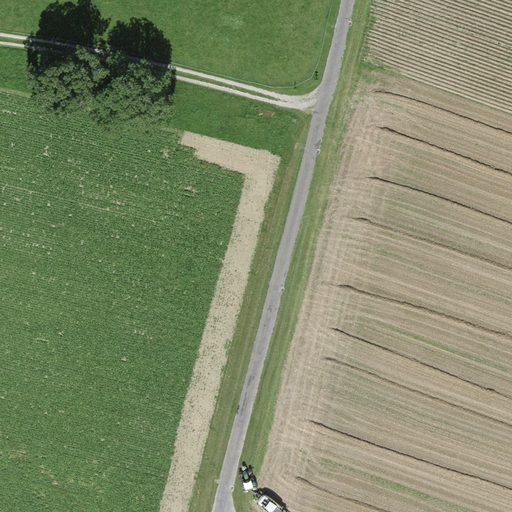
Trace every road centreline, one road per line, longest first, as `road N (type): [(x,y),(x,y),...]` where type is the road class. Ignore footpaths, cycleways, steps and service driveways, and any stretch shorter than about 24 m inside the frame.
road 1 (track): [(326,106),(223,511)]
road 2 (track): [(0,37),(326,106)]
